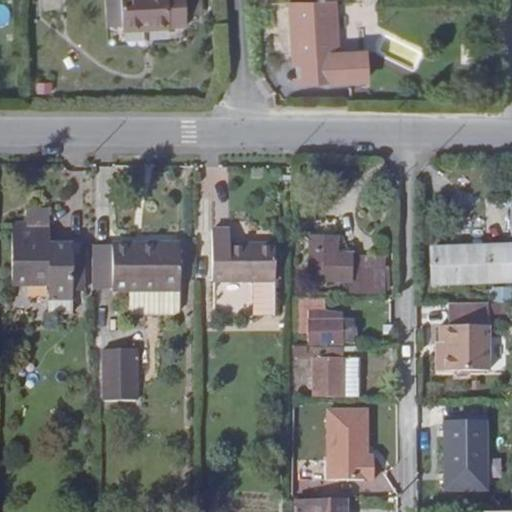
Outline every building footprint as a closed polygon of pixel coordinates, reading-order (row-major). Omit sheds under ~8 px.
[(106,0),(108,25),(121,24),(119,0),(106,0)] [(188,22),(186,0),(119,0),(121,24),(121,28),(170,25),(170,23),(188,22)] [(327,6),(335,6),(334,0),(294,0),(295,9),(327,6)] [(295,9),(282,10),(287,67),(301,66),(304,92),(343,89),(341,64),(333,64),(327,6),(295,9)] [(27,221),(48,221),(48,207),(26,207),(27,221)] [(47,296),(70,297),(70,291),(70,253),(70,243),(48,242),(48,221),(27,221),(10,221),(9,278),(47,278),(47,296)] [(209,225),(209,275),(256,276),(271,276),(271,241),(226,242),(227,225),(209,225)] [(345,275),(346,234),(333,234),(333,232),(308,232),(308,275),(345,275)] [(385,233),(346,234),(345,275),(385,275),(385,233)] [(127,289),(177,290),(177,244),(109,242),(110,288),(127,289)] [(511,275),(511,245),(428,247),(429,276),(511,275)] [(70,253),(70,291),(82,292),(83,253),(70,253)] [(271,276),(256,276),(257,309),(272,309),(271,276)] [(511,300),(511,285),(493,286),(493,301),(511,300)] [(177,312),(177,290),(127,289),(127,311),(131,314),(173,315),(177,312)] [(330,292),(318,292),(319,344),(353,344),(370,343),(368,324),(367,324),(351,323),(351,318),(350,308),(331,307),(330,292)] [(70,312),(70,297),(47,296),(47,312),(70,312)] [(489,299),(449,300),(449,320),(441,320),(441,338),(446,338),(446,366),(490,365),(489,299)] [(313,320),(290,320),(290,344),(310,344),(314,344),(313,320)] [(319,344),(314,344),(310,344),(310,394),(338,394),(338,357),(352,358),(353,344),(319,344)] [(304,346),(292,346),(292,365),(304,365),(304,346)] [(134,349),(101,348),(100,400),(133,400),(134,349)] [(353,393),(352,358),(338,357),(338,394),(353,393)] [(367,407),(328,408),(328,478),(374,477),(374,453),(367,453),(362,453),(362,443),(367,443),(367,407)] [(487,421),(443,421),(444,491),(487,491),(487,421)] [(326,511),(326,505),(331,506),(331,495),(291,495),(290,511),(326,511)] [(340,511),(341,495),(331,495),(331,506),(326,505),(326,511),(340,511)]
